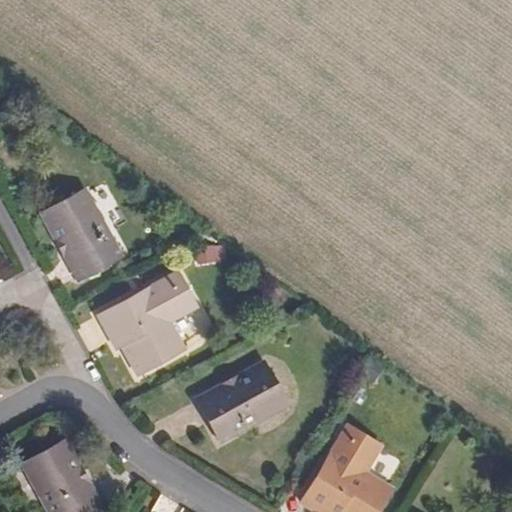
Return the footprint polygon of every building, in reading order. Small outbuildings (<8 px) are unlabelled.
[(122,263),(86,197),(43,219),(80,286),(122,263)] [(184,355),(170,329),(197,314),(178,278),(99,322),(117,356),(123,354),(137,380),(184,355)] [(287,409),(265,368),(196,403),(219,446),(287,409)] [(383,511),(394,496),(369,480),(385,453),(352,431),(303,509),(307,511),(383,511)] [(103,511),(104,511),(66,443),(23,467),(47,511),(103,511)]
